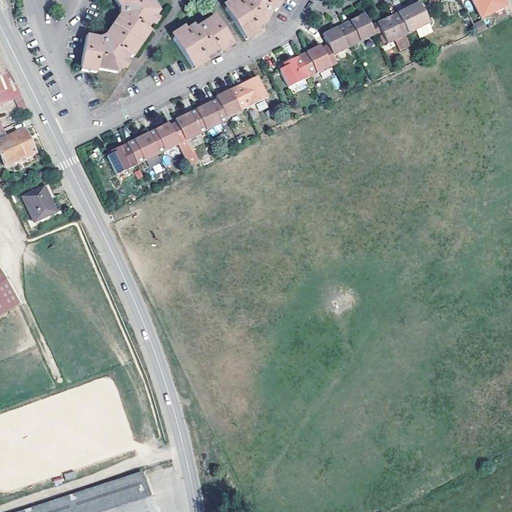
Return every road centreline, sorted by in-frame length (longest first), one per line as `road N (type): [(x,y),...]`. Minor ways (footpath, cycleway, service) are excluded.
road 1 (residential): [(55,136),(157,362),(196,511)]
road 2 (residential): [(55,136),(116,121),(273,40),(308,0)]
road 3 (residential): [(0,24),(55,136)]
